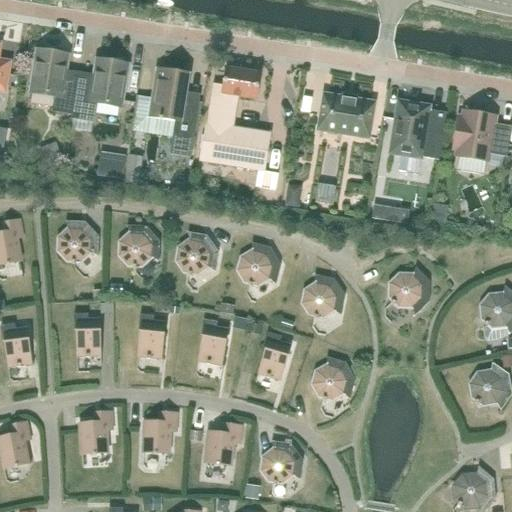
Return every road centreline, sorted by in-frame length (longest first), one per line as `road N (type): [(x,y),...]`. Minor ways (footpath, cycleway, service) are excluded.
road 1 (residential): [(0,8),(377,67)]
road 2 (residential): [(377,67),(511,90)]
